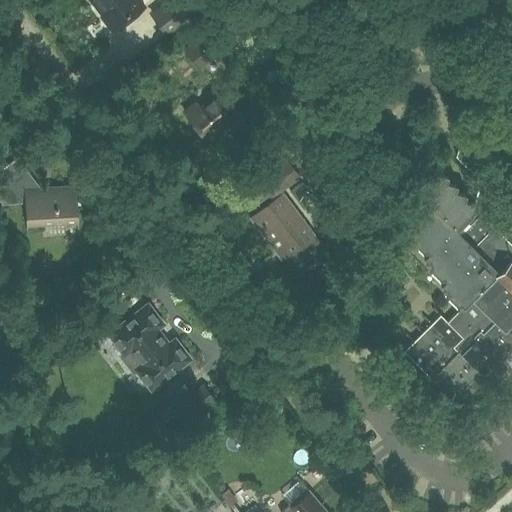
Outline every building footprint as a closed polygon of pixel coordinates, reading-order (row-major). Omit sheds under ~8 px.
[(92,0),(103,14),(101,15),(113,31),(123,23),(121,21),(143,4),(139,0),(92,0)] [(184,0),(167,0),(151,12),(166,31),(193,10),(184,0)] [(199,23),(182,38),(187,44),(182,47),(200,68),(222,50),(199,23)] [(337,63),(358,46),(350,35),(328,53),(337,63)] [(482,56),(472,48),(466,56),(476,64),(482,56)] [(190,116),(206,135),(237,110),(221,90),(202,106),(196,98),(185,107),(191,115),(190,116)] [(285,109),(278,100),(242,128),(249,137),(285,109)] [(473,121),(460,128),(454,153),(480,179),(491,133),(473,121)] [(40,186),(17,154),(0,166),(0,199),(2,203),(20,200),(24,200),(25,223),(77,220),(75,184),(40,186)] [(299,174),(287,158),(259,178),(271,194),(299,174)] [(455,375),(464,384),(478,371),(475,368),(490,353),(497,361),(511,346),(511,226),(501,216),(498,219),(483,203),(474,201),(478,188),(477,188),(474,200),(464,197),(466,191),(455,188),(457,182),(446,179),(448,172),(435,169),(434,174),(420,188),(418,186),(411,192),(410,192),(409,193),(424,208),(406,227),(409,230),(407,231),(408,232),(409,231),(419,241),(414,246),(428,260),(426,262),(427,263),(429,262),(435,269),(431,273),(445,288),(443,289),(444,290),(445,289),(452,296),(447,300),(459,312),(448,323),(439,314),(402,350),(441,389),(455,375)] [(299,270),(326,249),(282,192),(250,216),(276,249),(281,246),(299,270)] [(147,303),(109,332),(124,351),(130,346),(142,362),(136,367),(151,386),(189,356),(174,337),(168,342),(156,326),(162,322),(147,303)] [(203,383),(171,408),(186,428),(219,403),(203,383)] [(221,493),(230,506),(236,501),(227,489),(221,493)] [(281,511),(328,511),(308,489),(281,511)] [(259,511),(254,503),(240,511),(259,511)]
